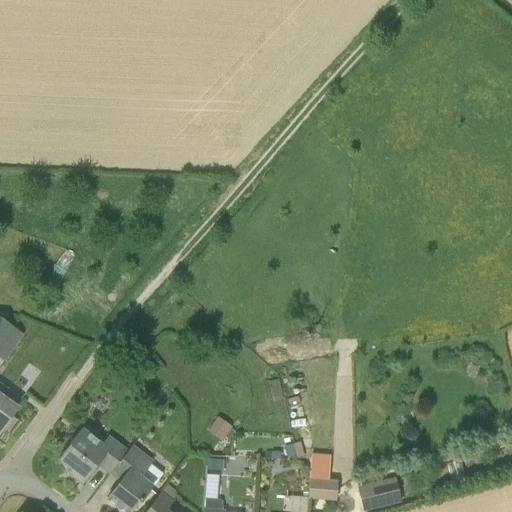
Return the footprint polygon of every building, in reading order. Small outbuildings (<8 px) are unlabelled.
[(0,318),(0,345),(3,342),(13,327),(0,318)] [(13,327),(3,342),(14,350),(24,335),(13,327)] [(277,380),(269,382),(274,400),(282,399),(277,380)] [(0,431),(16,408),(1,397),(5,392),(0,388),(0,431)] [(229,429),(231,427),(217,418),(207,431),(221,441),(223,437),(229,429)] [(233,432),(229,429),(223,437),(229,442),(233,432)] [(102,444),(81,430),(57,460),(70,470),(67,474),(82,485),(98,464),(111,473),(128,449),(108,436),(102,444)] [(298,459),(303,458),(298,443),(294,445),(298,459)] [(287,460),(297,457),(293,445),(283,447),(287,460)] [(129,451),(128,449),(111,473),(122,480),(106,500),(121,511),(127,511),(139,498),(142,500),(153,486),(140,477),(153,462),(132,447),(129,451)] [(308,479),(307,499),(326,501),(336,491),(327,481),(329,456),(310,455),(309,464),(308,479)] [(222,461),(207,460),(207,471),(221,471),(222,461)] [(394,478),(373,484),(380,508),(400,503),(394,478)] [(159,494),(145,511),(165,511),(164,511),(171,503),(175,496),(164,488),(159,494)] [(201,510),(201,511),(223,511),(221,511),(222,503),(219,500),(203,499),(201,510)]
